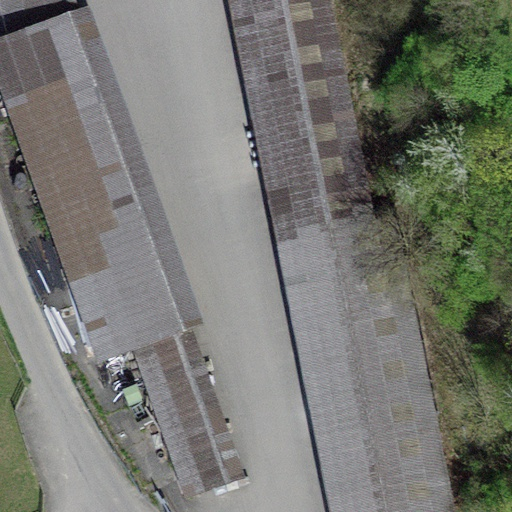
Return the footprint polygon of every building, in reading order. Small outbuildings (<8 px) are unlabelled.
[(0,0),(0,57),(81,27),(73,0),(0,0)] [(226,0),(280,257),(378,237),(328,0),(226,0)] [(81,27),(0,57),(0,102),(100,384),(142,369),(198,350),(208,346),(94,23),(81,27)] [(454,511),(397,233),(378,237),(280,257),(333,511),(454,511)] [(197,511),(248,495),(198,350),(142,369),(190,511),(197,511)]
